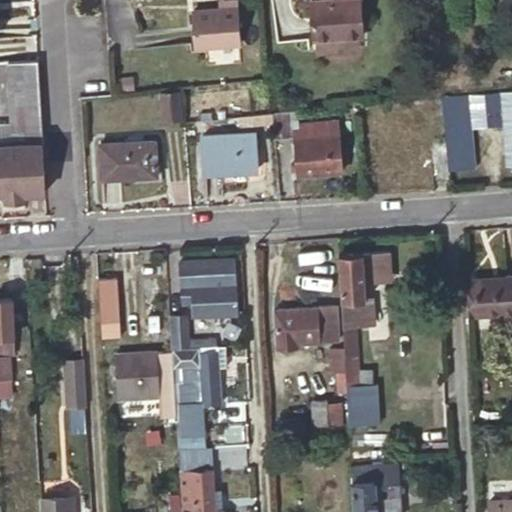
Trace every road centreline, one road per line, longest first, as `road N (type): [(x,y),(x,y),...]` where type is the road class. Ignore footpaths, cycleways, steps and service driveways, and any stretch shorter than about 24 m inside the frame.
road 1 (residential): [(511,203),(59,236)]
road 2 (residential): [(59,236),(52,0)]
